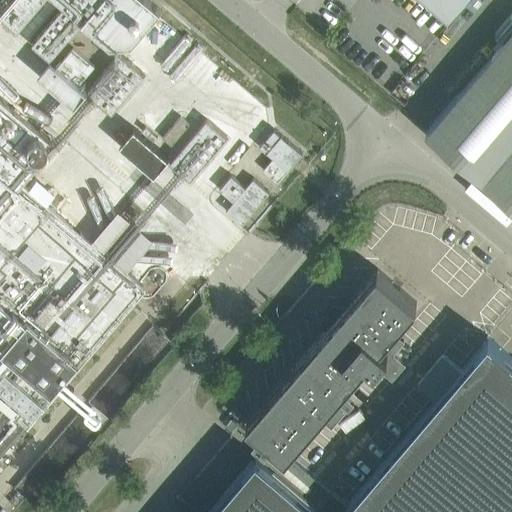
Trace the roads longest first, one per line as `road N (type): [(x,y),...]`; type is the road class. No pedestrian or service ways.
road 1 (unclassified): [(71,511),(397,139)]
road 2 (unclassified): [(397,139),(231,0)]
road 3 (unclassified): [(511,239),(397,139)]
